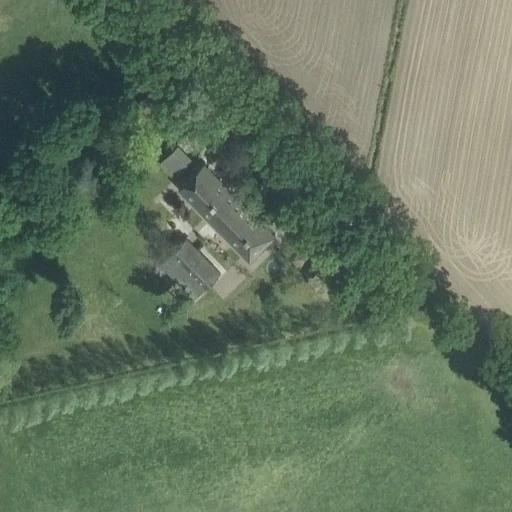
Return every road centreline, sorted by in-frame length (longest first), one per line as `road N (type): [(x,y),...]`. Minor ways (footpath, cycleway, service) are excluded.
road 1 (unclassified): [(150,0),(377,256)]
road 2 (track): [(193,46),(0,155)]
